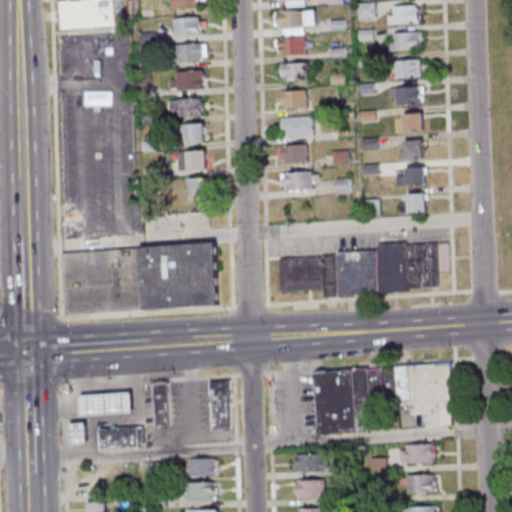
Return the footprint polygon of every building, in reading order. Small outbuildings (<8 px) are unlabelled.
[(57,0),(117,0),(119,28),(63,32),(63,24),(59,24),(59,10),(62,10),(61,5),(58,5),(57,0)] [(171,0),(172,11),(197,9),(197,3),(200,3),(199,0),(171,0)] [(357,20),(374,20),(373,3),(356,3),(357,20)] [(391,7),(391,16),(386,16),(386,26),(418,24),(417,8),(414,9),(414,6),(391,7)] [(275,12),(303,10),(305,28),(280,30),(280,28),(276,28),(275,12)] [(172,20),(197,19),(197,22),(200,22),(201,31),(198,31),(199,36),(173,38),(172,20)] [(328,21),(329,32),(343,31),(342,20),(328,21)] [(357,31),(358,41),(372,41),(372,30),(357,31)] [(138,34),(138,45),(155,44),(154,33),(138,34)] [(392,34),(392,43),(387,43),(387,52),(418,50),(418,48),(419,47),(419,44),(418,42),(422,42),(421,33),(392,34)] [(277,39),(303,38),(303,42),(305,42),(305,49),(304,49),(305,56),(281,57),(281,54),(278,54),(277,39)] [(167,47),(201,44),(202,59),(199,59),(199,62),(176,64),(176,54),(168,55),(167,47)] [(329,48),(330,58),(344,57),(343,47),(329,48)] [(358,67),(372,67),(371,57),(357,57),(358,67)] [(393,62),(394,79),(420,78),(419,61),(393,62)] [(279,65),(307,64),(308,81),(282,83),(282,78),(280,78),(279,65)] [(175,73),(200,72),(202,74),(202,78),(200,80),(201,90),(177,91),(176,89),(169,89),(169,82),(175,81),(175,73)] [(329,75),(330,85),(344,84),(343,74),(329,75)] [(358,84),(359,95),(373,94),(373,83),(358,84)] [(154,87),(154,98),(139,99),(139,88),(154,87)] [(393,88),(394,107),(420,105),(419,95),(423,95),(422,87),(393,88)] [(305,90),(306,109),(284,110),(283,107),(280,107),(279,92),(305,90)] [(166,101),(199,99),(199,104),(203,103),(203,112),(200,112),(200,117),(176,118),(176,111),(167,112),(166,101)] [(330,104),(330,113),(346,112),(345,103),(330,104)] [(359,112),(360,122),(374,122),(374,111),(359,112)] [(155,114),(156,125),(141,126),(140,115),(155,114)] [(401,116),(401,118),(392,118),(393,133),(403,132),(403,134),(422,132),(421,114),(401,116)] [(279,119),(281,140),(313,137),(311,116),(279,119)] [(175,126),(203,125),(203,144),(186,144),(185,136),(176,136),(175,126)] [(360,139),(361,151),(377,150),(376,138),(360,139)] [(155,140),(155,151),(141,152),(140,141),(155,140)] [(402,152),(398,152),(398,161),(404,160),(404,161),(422,160),(421,140),(402,141),(402,152)] [(280,147),(305,146),(306,163),(283,165),(283,161),(281,162),(280,147)] [(331,152),(332,167),(347,166),(346,150),(331,152)] [(204,151),(205,171),(187,172),(187,171),(178,171),(177,153),(204,151)] [(362,165),(363,176),(378,175),(377,164),(362,165)] [(156,167),(157,179),(143,180),(142,169),(156,167)] [(404,176),(394,176),(395,188),(424,187),(423,169),(404,169),(404,176)] [(284,175),(310,173),(311,175),(316,175),(316,182),(311,182),(312,190),(285,192),(284,188),(282,188),(281,180),(284,180),(284,175)] [(333,180),(333,194),(348,193),(347,179),(333,180)] [(205,180),(205,198),(188,199),(187,180),(205,180)] [(413,192),(414,201),(405,202),(406,212),(433,211),(432,192),(413,192)] [(369,199),(370,214),(385,214),(384,198),(369,199)] [(411,240),(411,243),(413,287),(413,290),(385,292),(383,249),(382,242),(411,240)] [(413,287),(411,243),(441,241),(444,286),(413,287)] [(216,242),(141,248),(146,307),(219,302),(216,242)] [(137,248),(62,253),(66,314),(142,308),(137,248)] [(342,250),(383,249),(385,292),(384,293),(344,295),(342,254),(342,250)] [(328,254),(328,256),(329,289),(329,297),(345,296),(344,295),(342,254),(328,254)] [(328,256),(329,289),(285,290),(284,257),(328,256)] [(415,365),(453,363),(458,423),(430,425),(430,414),(418,414),(418,404),(415,365)] [(403,404),(418,404),(415,365),(401,366),(401,367),(403,404)] [(361,410),(375,409),(373,369),(372,367),(358,368),(361,410)] [(391,429),(405,428),(403,404),(401,367),(387,368),(391,429)] [(320,370),(325,433),(362,431),(361,410),(358,368),(320,370)] [(373,369),(387,368),(391,429),(377,430),(375,409),(373,369)] [(216,380),(218,428),(236,428),(233,379),(216,380)] [(158,382),(161,425),(175,424),(172,381),(158,382)] [(138,412),(137,390),(84,393),(86,415),(138,412)] [(93,443),(92,420),(74,422),(76,444),(93,443)] [(106,450),(144,447),(144,444),(150,444),(148,425),(104,429),(106,450)] [(402,443),(402,462),(437,462),(437,443),(402,443)] [(329,472),(329,453),(296,453),(296,472),(329,472)] [(191,457),(191,475),(220,475),(220,457),(191,457)] [(386,470),(386,458),(377,458),(377,470),(386,470)] [(125,465),(86,465),(86,489),(125,489),(125,465)] [(439,473),(408,473),(408,493),(439,493),(439,473)] [(327,480),(296,480),(296,499),(327,499),(327,480)] [(188,481),(188,499),(218,499),(218,481),(188,481)] [(108,511),(108,501),(89,501),(88,511),(108,511)]
